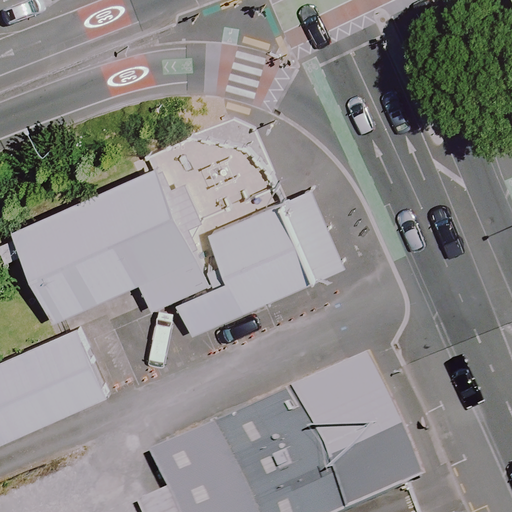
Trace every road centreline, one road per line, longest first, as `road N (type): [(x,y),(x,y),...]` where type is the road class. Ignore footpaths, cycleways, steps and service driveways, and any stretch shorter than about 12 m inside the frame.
road 1 (secondary): [(403,161),(289,90),(246,72),(192,65),(105,82),(0,120)]
road 2 (secondary): [(407,0),(456,115),(463,229)]
road 3 (secondary): [(403,161),(322,0)]
road 4 (secondary): [(511,344),(463,229)]
